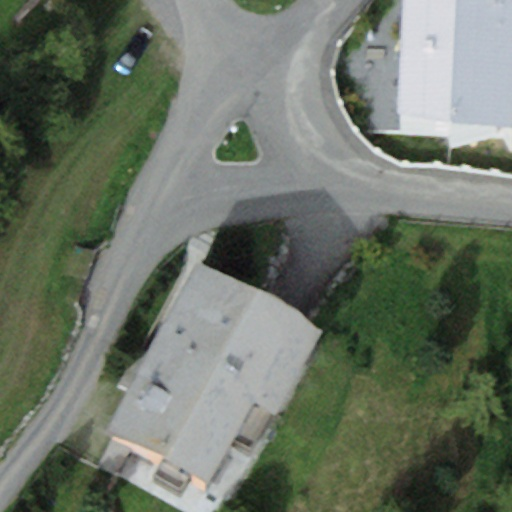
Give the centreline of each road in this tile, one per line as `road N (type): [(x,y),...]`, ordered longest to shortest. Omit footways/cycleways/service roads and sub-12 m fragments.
road 1 (residential): [(0,498),(77,393),(154,199)]
road 2 (residential): [(345,190),(154,199)]
road 3 (residential): [(511,203),(345,190)]
road 4 (residential): [(154,199),(190,133),(254,68)]
road 5 (residential): [(254,68),(345,190)]
